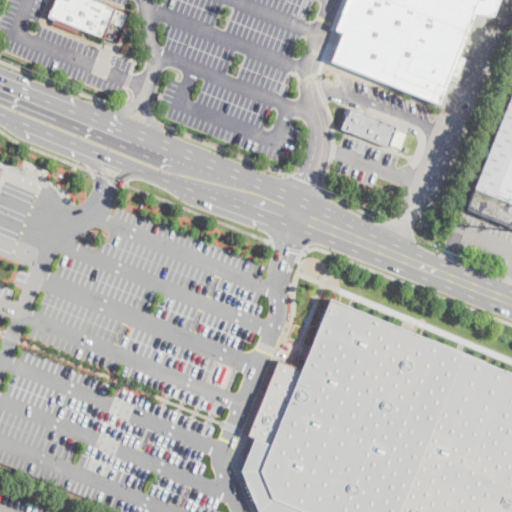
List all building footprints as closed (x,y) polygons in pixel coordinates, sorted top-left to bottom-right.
[(101,0),(130,11),(117,43),(87,31),(79,28),(77,32),(51,22),(53,18),(46,16),(51,0),(101,0)] [(499,0),(493,16),(475,14),(458,56),(465,59),(457,77),(451,75),(439,105),(330,61),(341,34),(334,31),(346,0),(499,0)] [(511,224),(467,206),(511,93),(511,224)] [(349,107),(341,125),(412,155),(420,137),(349,107)] [(92,243),(88,241),(93,229),(98,231),(92,243)] [(511,511),(511,373),(324,297),(298,360),(294,370),(272,359),(241,434),(249,438),(235,470),(251,511),(511,511)] [(223,365),(231,368),(225,384),(217,380),(223,365)]
